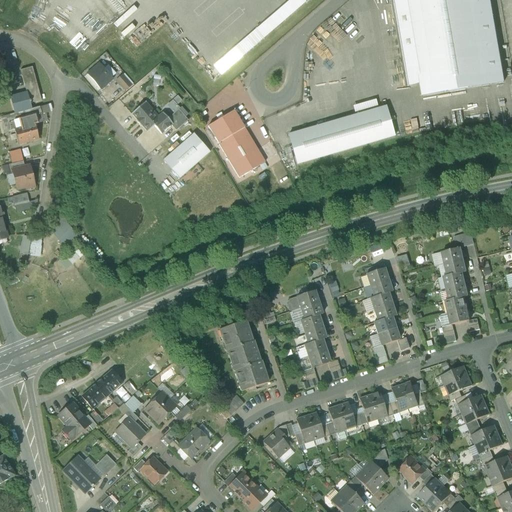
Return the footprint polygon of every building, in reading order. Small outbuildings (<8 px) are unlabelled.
[(303,0),(290,0),(234,49),(242,58),(305,3),(303,0)] [(434,95),(417,0),(405,0),(422,97),(434,95)] [(417,0),(434,95),(504,83),(489,0),(417,0)] [(146,40),(166,21),(161,16),(141,35),(146,40)] [(234,36),(213,54),(217,59),(238,41),(234,36)] [(112,80),(99,64),(87,74),(101,90),(112,80)] [(41,101),(32,68),(20,71),(26,93),(27,93),(30,104),(41,101)] [(123,73),(115,80),(124,91),(133,84),(123,73)] [(30,104),(27,93),(26,93),(10,98),(14,115),(19,113),(32,110),(30,104)] [(145,103),(131,115),(131,116),(132,115),(137,121),(136,122),(136,121),(136,122),(140,128),(141,127),(146,132),(146,133),(147,133),(154,127),(161,135),(171,126),(172,125),(168,120),(162,114),(158,117),(146,103),(145,103)] [(394,137),(385,107),(288,136),(297,165),(394,137)] [(32,110),(19,113),(21,120),(35,116),(41,115),(39,108),(32,110)] [(188,121),(178,110),(168,120),(172,125),(171,126),(176,132),(188,121)] [(265,163),(234,111),(208,127),(239,179),(265,163)] [(0,125),(9,123),(21,120),(19,113),(14,115),(0,118),(0,125)] [(34,125),(37,124),(35,116),(21,120),(9,123),(9,125),(11,131),(14,131),(14,130),(34,125)] [(9,125),(0,127),(0,136),(12,134),(11,131),(9,125)] [(34,125),(14,130),(14,131),(18,146),(39,140),(34,125)] [(193,135),(163,161),(179,180),(209,153),(193,135)] [(18,151),(10,154),(13,164),(21,162),(18,151)] [(12,171),(24,168),(23,162),(21,162),(13,164),(9,165),(11,175),(13,174),(12,171)] [(3,177),(11,175),(9,165),(1,167),(3,177)] [(25,170),(24,168),(12,171),(13,174),(17,190),(34,186),(30,169),(25,170)] [(27,194),(11,198),(13,206),(16,206),(25,204),(29,203),(27,194)] [(36,208),(37,201),(29,203),(25,204),(27,210),(36,208)] [(27,210),(25,204),(16,206),(17,213),(27,210)] [(73,225),(55,225),(57,247),(69,246),(69,241),(74,240),(73,225)] [(474,244),(471,233),(459,235),(462,247),(474,244)] [(38,257),(41,237),(22,235),(19,254),(38,257)] [(64,270),(81,255),(75,249),(59,264),(64,270)] [(460,249),(442,253),(444,265),(463,261),(460,249)] [(463,261),(444,265),(447,277),(462,274),(466,273),(463,261)] [(384,269),(366,275),(369,287),(387,281),(384,269)] [(447,277),(443,278),(446,290),(465,285),(462,274),(447,277)] [(387,281),(369,287),(373,298),(387,294),(391,292),(387,281)] [(465,285),(446,290),(449,301),(464,298),(467,297),(465,285)] [(314,292),(296,298),(297,300),(300,309),(318,303),(316,298),(319,297),(318,294),(315,295),(314,292)] [(373,298),(369,300),(373,311),(391,305),(387,294),(373,298)] [(449,301),(445,302),(448,314),(466,310),(464,298),(449,301)] [(297,300),(290,303),(287,306),(289,311),(291,312),(292,312),(300,309),(297,300)] [(318,303),(300,309),(304,321),(318,316),(322,315),(318,303)] [(391,305),(373,311),(377,322),(391,318),(395,316),(391,305)] [(466,310),(448,314),(451,326),(452,326),(467,322),(469,321),(466,310)] [(451,326),(448,314),(439,316),(442,328),(451,326)] [(318,316),(304,321),(300,322),(304,334),(322,328),(318,316)] [(377,322),(373,324),(377,335),(395,329),(391,318),(377,322)] [(252,342),(245,322),(219,330),(226,352),(227,352),(234,373),(235,372),(241,393),(268,384),(261,362),(260,363),(253,342),(252,342)] [(322,328),(304,334),(308,345),(322,340),(326,339),(322,328)] [(395,329),(377,335),(381,347),(382,346),(396,341),(399,341),(395,329)] [(445,339),(439,340),(441,346),(456,342),(455,336),(445,339)] [(399,341),(396,341),(398,347),(408,343),(406,338),(399,341)] [(308,345),(304,346),(308,358),(326,352),(322,340),(308,345)] [(408,343),(398,347),(400,352),(410,349),(408,343)] [(381,347),(372,349),(374,355),(384,351),(382,346),(381,347)] [(384,351),(374,355),(376,360),(386,357),(384,351)] [(326,352),(308,358),(311,369),(313,369),(327,364),(329,363),(326,352)] [(329,363),(327,364),(329,369),(339,366),(337,361),(329,363)] [(339,366),(329,369),(330,375),(340,371),(339,366)] [(464,367),(441,377),(445,387),(468,377),(464,367)] [(311,369),(303,372),(305,377),(314,374),(313,369),(311,369)] [(340,371),(330,375),(333,381),(347,376),(345,370),(340,371)] [(111,371),(96,384),(107,397),(122,384),(111,371)] [(314,374),(305,377),(306,382),(316,379),(314,374)] [(468,377),(445,387),(449,397),(459,392),(472,387),(468,377)] [(316,379),(306,382),(302,384),(304,390),(318,386),(316,379)] [(423,381),(417,383),(418,385),(421,394),(426,392),(423,381)] [(138,392),(129,382),(124,386),(132,397),(138,392)] [(411,383),(401,386),(408,410),(418,407),(415,396),(412,387),(411,383)] [(96,384),(81,397),(92,410),(107,397),(96,384)] [(421,394),(418,385),(412,387),(415,396),(421,394)] [(401,386),(391,389),(395,403),(398,413),(408,410),(401,386)] [(459,392),(449,397),(451,402),(455,400),(462,398),(459,392)] [(379,393),(369,396),(377,420),(387,417),(383,406),(379,393)] [(154,401),(152,400),(148,404),(149,406),(144,411),(152,418),(168,401),(161,394),(154,401)] [(421,397),(421,394),(415,396),(418,407),(424,405),(421,397)] [(236,396),(223,408),(230,417),(231,417),(244,405),(236,396)] [(369,396),(359,399),(363,413),(367,424),(377,420),(369,396)] [(462,398),(455,400),(458,406),(469,401),(466,396),(462,398)] [(469,401),(458,406),(462,416),(485,406),(481,396),(469,401)] [(123,405),(116,397),(111,402),(114,404),(118,409),(123,405)] [(168,401),(152,418),(159,425),(164,420),(166,421),(169,417),(168,415),(175,408),(168,401)] [(347,403),(337,407),(345,431),(355,427),(352,417),(347,403)] [(395,403),(389,404),(393,415),(398,414),(398,413),(395,403)] [(114,404),(104,413),(108,417),(118,409),(114,404)] [(389,404),(383,406),(387,417),(393,415),(389,404)] [(85,420),(72,405),(58,417),(67,427),(63,431),(71,440),(88,426),(89,425),(85,420)] [(186,406),(174,418),(179,422),(190,411),(186,406)] [(485,406),(462,416),(466,425),(477,421),(490,416),(485,406)] [(337,407),(327,410),(332,423),(335,434),(337,440),(340,441),(346,439),(347,437),(345,431),(337,407)] [(223,408),(218,412),(226,421),(230,417),(223,408)] [(138,419),(129,411),(125,415),(128,419),(129,419),(134,424),(138,419)] [(103,421),(95,412),(88,417),(97,426),(103,421)] [(363,413),(358,415),(361,426),(367,424),(363,413)] [(316,414),(306,417),(314,441),(324,438),(320,427),(316,414)] [(358,415),(352,417),(355,427),(355,428),(361,426),(358,415)] [(97,426),(88,417),(85,420),(89,425),(88,426),(92,431),(97,427),(97,426)] [(306,417),(296,420),(297,424),(300,434),(304,445),(314,441),(306,417)] [(134,424),(129,419),(128,419),(115,433),(131,449),(137,443),(145,435),(134,424)] [(466,425),(466,426),(468,431),(479,426),(477,421),(466,425)] [(332,423),(326,425),(330,436),(335,434),(332,423)] [(291,424),(285,426),(289,437),(294,435),(291,426),(291,424)] [(291,426),(294,435),(300,434),(297,424),(291,426)] [(330,436),(326,425),(320,427),(324,438),(330,436)] [(285,426),(280,428),(283,439),(289,437),(285,426)] [(479,426),(468,431),(471,437),(481,432),(479,426)] [(481,432),(471,437),(475,446),(498,436),(494,427),(481,432)] [(280,428),(263,443),(278,459),(289,448),(282,440),(283,439),(280,428)] [(178,448),(180,450),(187,457),(190,460),(208,442),(196,430),(178,448)] [(304,445),(300,434),(294,435),(298,447),(304,445)] [(498,436),(475,446),(479,456),(490,451),(503,446),(498,436)] [(178,448),(172,442),(168,446),(176,454),(180,450),(178,448)] [(137,443),(131,449),(127,452),(132,457),(141,448),(137,443)] [(187,457),(180,450),(176,454),(183,461),(187,457)] [(374,458),(382,466),(388,461),(385,451),(380,452),(374,458)] [(490,451),(479,456),(481,461),(492,457),(490,451)] [(116,466),(106,455),(95,467),(104,477),(116,466)] [(3,457),(0,458),(0,485),(14,477),(3,457)] [(492,457),(481,461),(484,467),(494,463),(492,457)] [(494,463),(484,467),(488,477),(511,467),(507,457),(494,463)] [(99,480),(77,458),(63,472),(64,473),(65,471),(75,482),(74,483),(85,494),(91,488),(92,488),(93,487),(93,486),(99,480)] [(382,466),(374,458),(370,462),(378,470),(382,466)] [(410,458),(398,470),(413,484),(420,478),(425,472),(410,458)] [(145,465),(140,470),(140,471),(155,485),(167,473),(152,459),(145,465)] [(141,461),(133,469),(137,473),(140,471),(140,470),(145,465),(141,461)] [(378,470),(370,462),(362,470),(380,488),(388,480),(378,470)] [(511,468),(511,467),(488,477),(493,487),(503,483),(511,479),(511,468)] [(425,472),(420,478),(424,482),(431,475),(432,474),(428,469),(425,472)] [(380,488),(362,470),(354,478),(362,486),(372,496),(380,488)] [(242,471),(235,477),(237,479),(228,488),(242,502),(256,488),(247,479),(249,478),(242,471)] [(232,474),(223,483),(228,488),(237,479),(235,477),(232,474)] [(424,482),(423,483),(427,487),(435,479),(431,475),(424,482)] [(354,478),(350,482),(358,490),(362,486),(354,478)] [(427,487),(417,497),(425,505),(443,487),(435,479),(427,487)] [(358,490),(350,482),(346,486),(354,494),(358,490)] [(503,483),(493,487),(495,493),(505,489),(503,483)] [(354,494),(346,486),(338,494),(355,511),(356,511),(364,504),(354,494)] [(443,487),(425,505),(432,511),(434,511),(443,503),(451,495),(443,487)] [(256,488),(242,502),(251,511),(265,497),(256,488)] [(505,489),(495,493),(497,499),(508,494),(505,489)] [(511,492),(508,494),(497,499),(502,509),(511,504),(511,492)] [(355,511),(338,494),(330,502),(340,511),(355,511)] [(451,495),(443,503),(447,508),(455,499),(451,495)] [(267,496),(259,504),(263,508),(270,500),(267,496)] [(108,498),(100,506),(105,511),(109,511),(116,506),(108,498)] [(455,499),(447,508),(451,511),(460,504),(455,499)] [(271,500),(263,509),(266,511),(267,511),(275,504),(271,500)]
